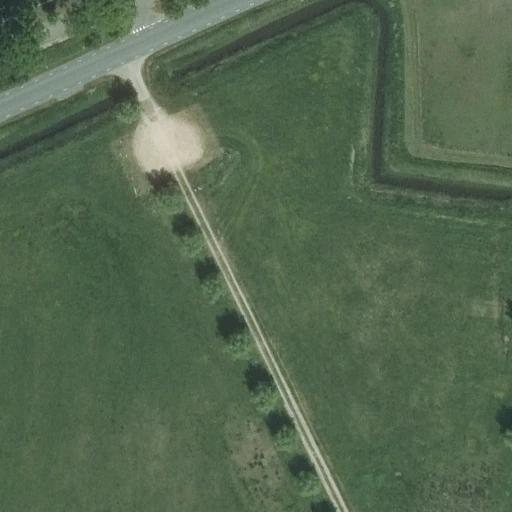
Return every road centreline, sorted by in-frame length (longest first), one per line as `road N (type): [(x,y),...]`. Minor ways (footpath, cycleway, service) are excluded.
road 1 (track): [(120,54),(343,511)]
road 2 (secondary): [(0,108),(239,0)]
road 3 (residential): [(128,0),(0,52)]
